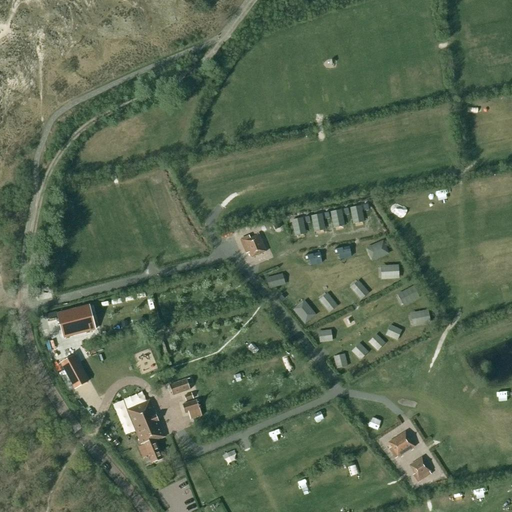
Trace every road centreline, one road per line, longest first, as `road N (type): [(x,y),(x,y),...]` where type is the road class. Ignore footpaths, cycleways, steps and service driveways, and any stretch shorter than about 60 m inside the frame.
road 1 (track): [(258,0),(194,69),(69,140),(42,185),(21,303)]
road 2 (unclassified): [(145,511),(49,390),(21,303)]
